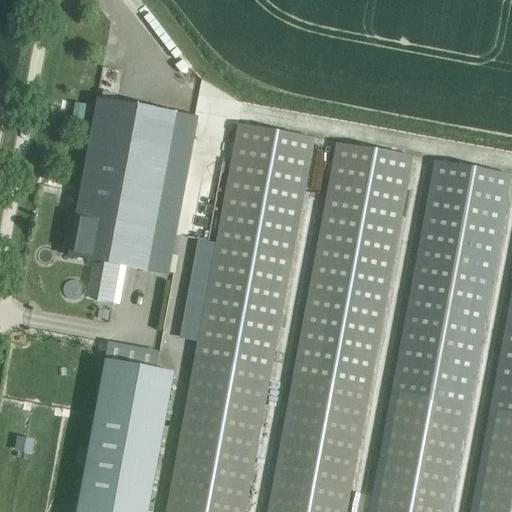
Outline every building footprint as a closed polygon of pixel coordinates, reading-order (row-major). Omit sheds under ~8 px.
[(176,113),(97,98),(68,256),(147,270),(176,113)] [(242,511),(310,139),(233,125),(163,511),(242,511)] [(344,511),(408,158),(333,145),(267,511),(344,511)] [(370,511),(447,511),(510,174),(436,162),(370,511)] [(511,511),(511,301),(472,511),(511,511)] [(104,361),(75,511),(146,511),(172,373),(104,361)]
